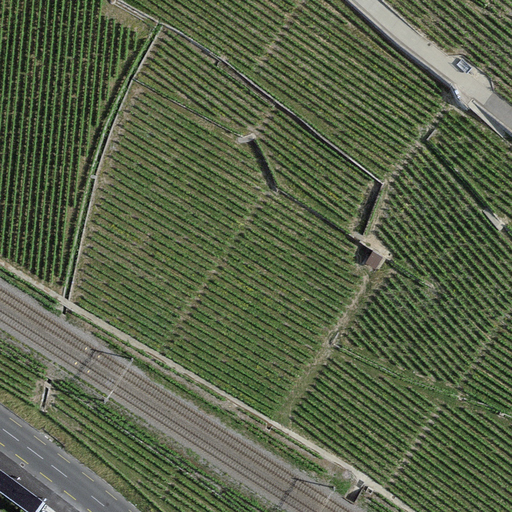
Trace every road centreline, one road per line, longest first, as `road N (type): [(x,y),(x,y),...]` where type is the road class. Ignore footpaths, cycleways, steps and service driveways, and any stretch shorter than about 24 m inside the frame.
road 1 (track): [(366,0),(511,118)]
road 2 (primary): [(0,425),(111,511)]
